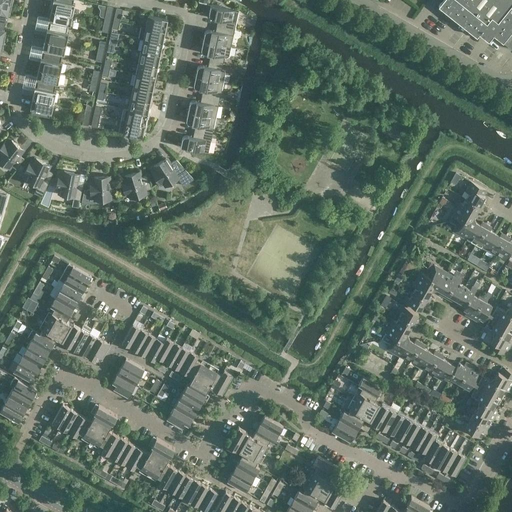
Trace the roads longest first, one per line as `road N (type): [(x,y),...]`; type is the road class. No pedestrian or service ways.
road 1 (residential): [(382,469),(308,430),(304,410),(250,381),(204,450),(91,387)]
road 2 (residential): [(33,0),(14,89),(22,121),(83,155),(137,152),(161,135)]
road 3 (residential): [(161,135),(190,19),(125,0)]
road 4 (unclassified): [(354,0),(511,80)]
road 5 (residential): [(91,387),(132,313),(93,292),(77,319)]
road 6 (residential): [(18,443),(61,369),(91,387)]
